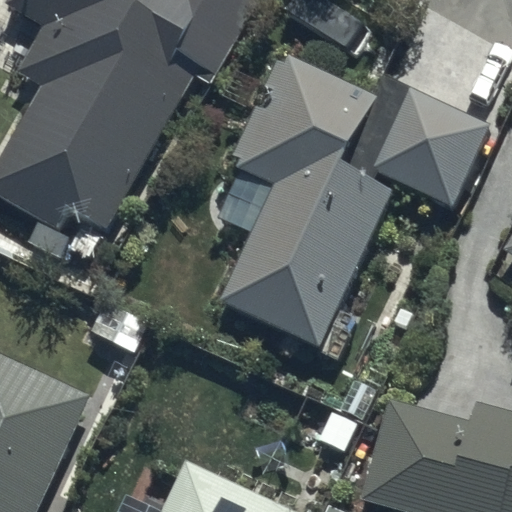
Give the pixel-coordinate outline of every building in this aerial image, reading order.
[(14,0),(11,5),(48,26),(22,72),(45,86),(0,165),(0,198),(58,231),(72,206),(111,228),(197,77),(212,86),(260,1),(257,0),(14,0)] [(342,311),(395,190),(378,182),(380,176),(458,208),(492,126),(388,78),(379,98),(284,55),(234,163),(281,185),(226,304),(318,346),(316,351),(341,362),(360,318),(342,311)] [(40,511),(91,400),(0,356),(0,511),(40,511)] [(395,401),(367,498),(411,511),(511,511),(511,410),(478,401),(472,423),(395,401)] [(291,511),(189,461),(165,511),(291,511)]
